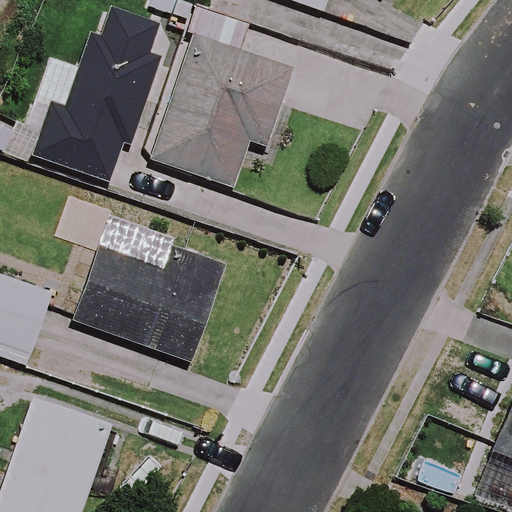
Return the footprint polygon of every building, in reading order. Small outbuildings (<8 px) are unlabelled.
[(323,0),(280,0),(319,14),(323,0)] [(156,31),(99,12),(66,111),(52,106),(35,157),(106,181),(156,31)] [(291,75),(192,42),(150,168),(228,194),(244,145),(266,152),(291,75)] [(190,366),(222,272),(141,245),(133,267),(97,255),(73,327),(190,366)] [(48,297),(0,279),(0,346),(26,356),(48,297)] [(79,511),(108,428),(29,401),(0,486),(0,511),(79,511)] [(511,402),(491,455),(511,462),(511,402)]
